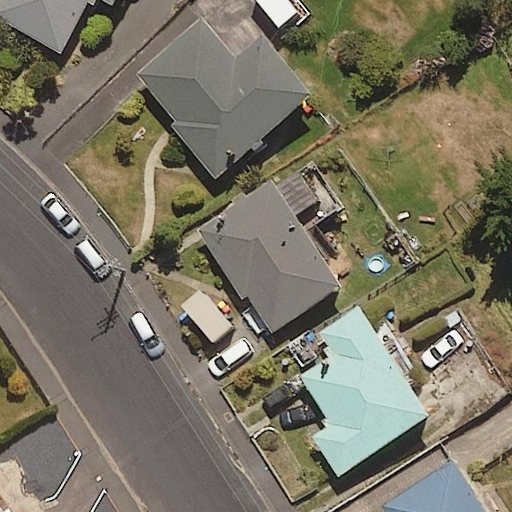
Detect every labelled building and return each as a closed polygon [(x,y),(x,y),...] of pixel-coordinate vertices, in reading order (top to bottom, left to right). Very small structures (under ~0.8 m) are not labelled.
[(0,0),(0,20),(61,52),(87,0),(100,0),(112,6),(115,0),(0,0)] [(302,6),(296,0),(196,0),(186,9),(198,23),(139,74),(179,120),(173,126),(216,176),(314,92),(266,37),(302,6)] [(344,206),(305,154),(199,232),(273,333),(342,282),(306,234),(344,206)] [(429,414),(358,306),(312,335),(327,359),(300,376),(329,421),(312,432),(339,473),(429,414)] [(486,511),(458,460),(380,503),(385,511),(486,511)]
